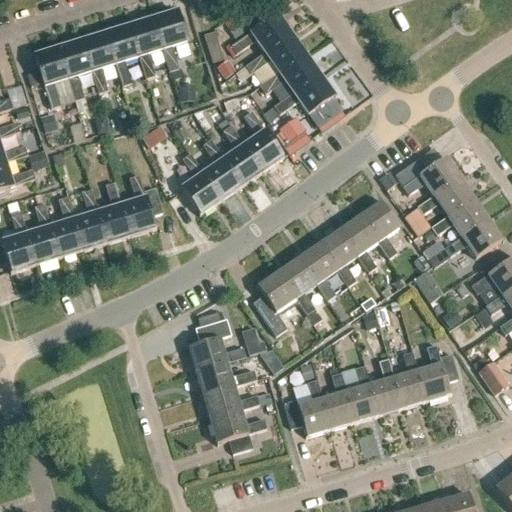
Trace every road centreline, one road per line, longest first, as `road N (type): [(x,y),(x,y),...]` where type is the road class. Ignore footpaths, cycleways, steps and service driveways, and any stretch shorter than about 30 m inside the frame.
road 1 (residential): [(121,310),(229,250),(401,120)]
road 2 (residential): [(270,511),(511,435)]
road 3 (residential): [(180,511),(121,310)]
road 4 (residential): [(46,511),(0,381)]
road 5 (residential): [(0,362),(121,310)]
road 6 (residential): [(0,37),(119,0)]
road 7 (residential): [(511,192),(438,94)]
